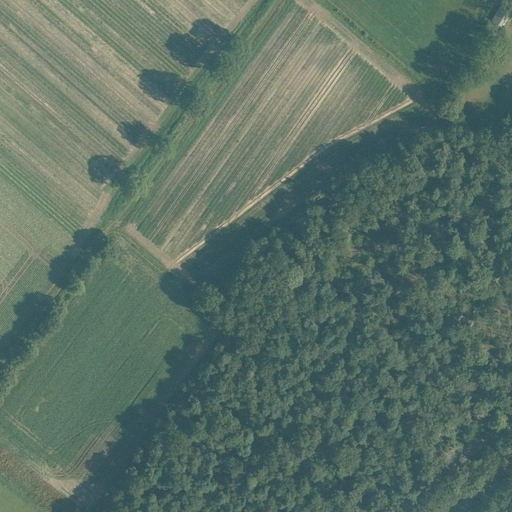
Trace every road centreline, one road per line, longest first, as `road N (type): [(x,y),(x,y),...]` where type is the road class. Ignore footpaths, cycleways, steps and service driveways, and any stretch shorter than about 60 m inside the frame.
road 1 (track): [(276,0),(129,207),(0,366)]
road 2 (unclassified): [(390,511),(511,415)]
